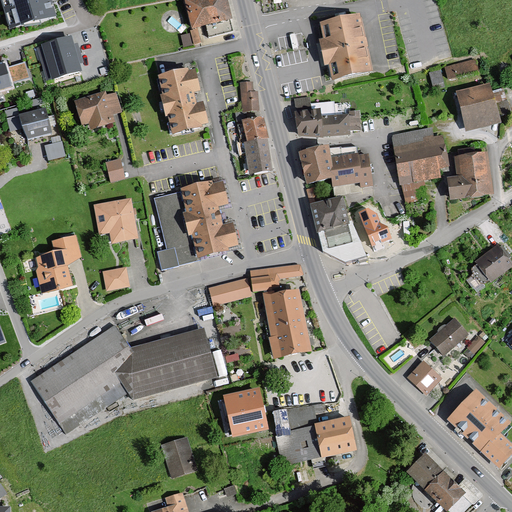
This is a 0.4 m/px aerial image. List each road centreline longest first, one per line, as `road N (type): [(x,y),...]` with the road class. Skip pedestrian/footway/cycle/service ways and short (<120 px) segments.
road 1 (residential): [(0,381),(126,299),(309,249)]
road 2 (secondary): [(309,249),(356,348),(498,493)]
road 3 (secondary): [(245,0),(309,249)]
